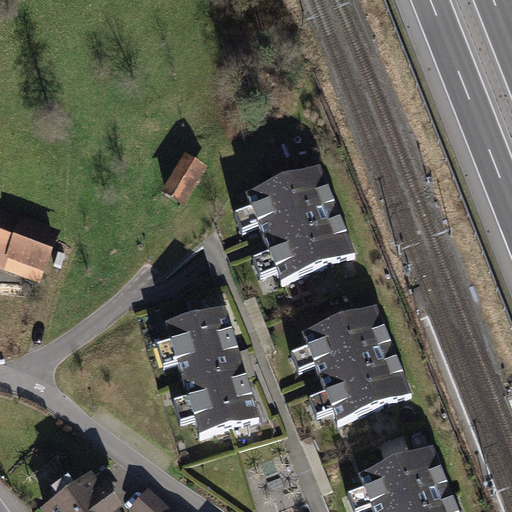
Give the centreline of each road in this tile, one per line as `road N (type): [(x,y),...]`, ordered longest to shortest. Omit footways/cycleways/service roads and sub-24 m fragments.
road 1 (residential): [(206,511),(49,398),(0,378)]
road 2 (motorway): [(430,0),(511,208)]
